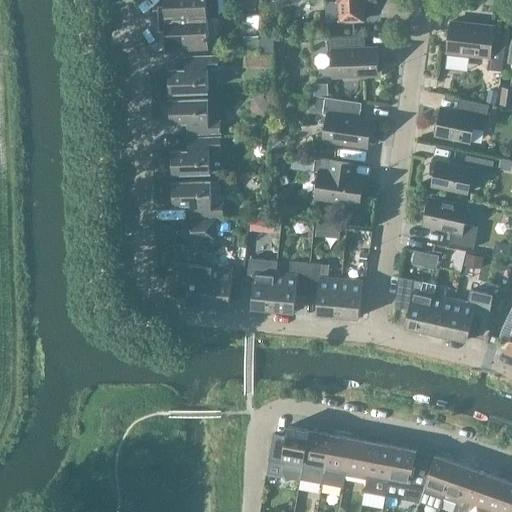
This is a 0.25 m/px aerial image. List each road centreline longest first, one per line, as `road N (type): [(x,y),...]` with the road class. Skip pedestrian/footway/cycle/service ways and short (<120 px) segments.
road 1 (residential): [(374,333),(193,321),(155,293),(145,277),(134,0)]
road 2 (residential): [(374,333),(424,0)]
road 3 (residential): [(511,464),(432,436),(255,412)]
road 4 (residential): [(511,371),(374,333)]
